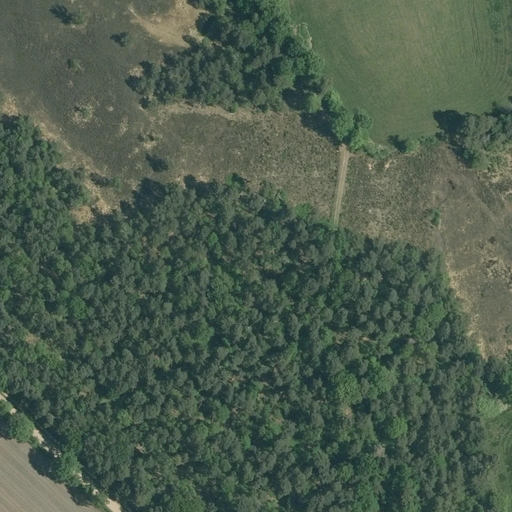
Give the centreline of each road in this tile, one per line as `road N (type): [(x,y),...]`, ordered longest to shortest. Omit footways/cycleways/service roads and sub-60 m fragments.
road 1 (track): [(279,0),(294,74),(342,124),(348,148),(329,305),(362,511)]
road 2 (track): [(121,511),(0,397)]
